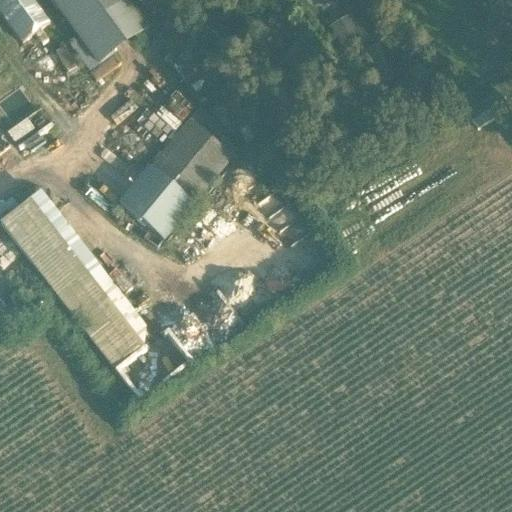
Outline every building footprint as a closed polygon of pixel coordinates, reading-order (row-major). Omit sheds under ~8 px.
[(30,0),(0,0),(0,14),(23,46),(49,26),(30,0)] [(50,0),(80,41),(70,49),(89,75),(148,32),(128,5),(124,0),(50,0)] [(354,28),(335,39),(345,56),(369,43),(359,25),(354,28)] [(21,91),(1,104),(16,127),(5,134),(16,151),(52,129),(40,109),(34,112),(21,91)] [(494,101),(468,118),(477,133),(503,117),(494,101)] [(156,161),(149,168),(117,207),(165,246),(173,236),(234,161),(239,155),(221,140),(226,134),(224,131),(222,128),(199,109),(156,161)] [(144,346),(35,191),(0,214),(0,228),(103,375),(144,346)]
